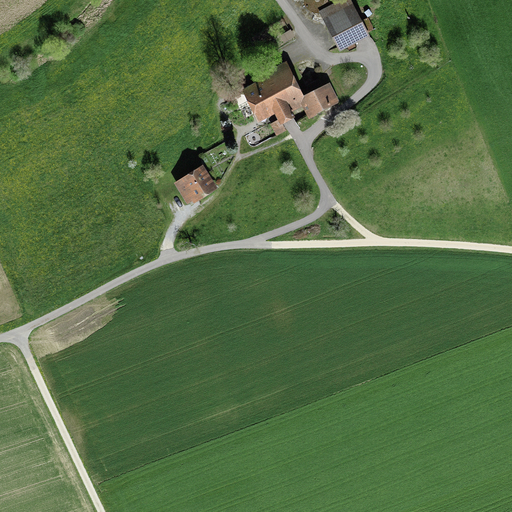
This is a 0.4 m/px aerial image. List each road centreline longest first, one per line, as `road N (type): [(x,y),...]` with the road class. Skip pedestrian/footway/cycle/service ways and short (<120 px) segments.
road 1 (track): [(511,252),(247,242),(171,257),(91,302),(0,338)]
road 2 (track): [(14,332),(99,511)]
road 3 (track): [(307,154),(328,197),(324,209),(247,242)]
